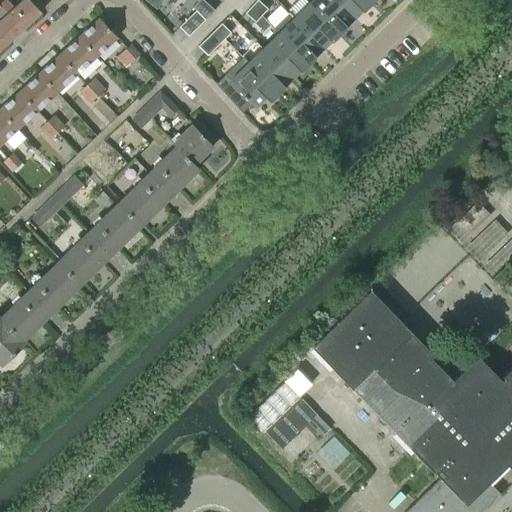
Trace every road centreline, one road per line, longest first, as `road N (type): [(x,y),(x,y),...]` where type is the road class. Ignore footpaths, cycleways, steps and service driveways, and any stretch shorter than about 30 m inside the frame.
road 1 (residential): [(0,409),(257,153)]
road 2 (residential): [(257,153),(420,0)]
road 3 (residential): [(257,153),(114,0)]
